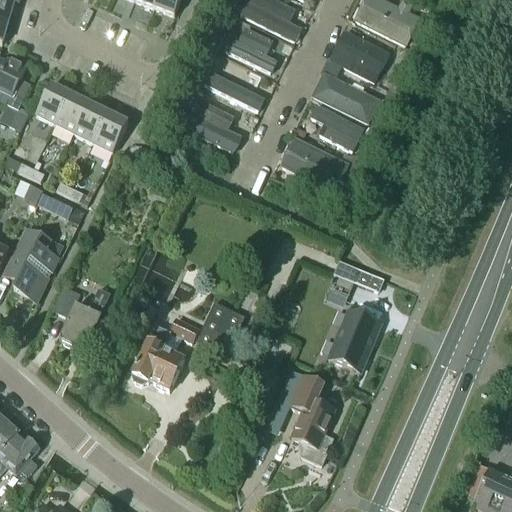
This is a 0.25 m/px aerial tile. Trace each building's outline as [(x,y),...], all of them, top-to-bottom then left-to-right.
[(159,0),(136,0),(134,6),(154,13),(159,0)] [(182,0),(159,0),(154,13),(174,21),(182,0)] [(240,0),(230,0),(222,16),(233,21),(243,1),(240,0)] [(260,0),(252,0),(242,21),(294,47),(306,23),(260,0)] [(419,22),(373,0),(372,0),(358,29),(405,52),(419,22)] [(0,25),(8,28),(14,7),(0,3),(0,25)] [(416,38),(427,44),(432,33),(437,23),(427,18),(421,28),(416,38)] [(225,37),(214,32),(205,52),(206,52),(215,57),(225,37)] [(401,58),(347,32),(331,64),(385,90),(401,58)] [(234,46),(228,59),(274,82),(281,67),(269,61),(275,49),(248,35),(241,50),(234,46)] [(409,54),(399,74),(409,80),(419,59),(409,54)] [(0,96),(10,102),(6,110),(6,111),(27,121),(29,117),(19,112),(30,91),(19,85),(25,73),(7,64),(5,68),(0,65),(0,58),(0,57),(0,96)] [(208,73),(197,67),(187,88),(198,93),(208,73)] [(272,97),(217,72),(207,94),(263,119),(272,97)] [(378,108),(322,80),(309,105),(365,133),(378,108)] [(54,130),(69,100),(50,90),(35,121),(54,130)] [(388,97),(378,117),(388,122),(398,102),(397,102),(388,97)] [(54,130),(74,140),(89,109),(69,100),(54,130)] [(253,131),(199,106),(185,137),(239,162),(253,131)] [(364,137),(307,108),(291,140),(348,169),(364,137)] [(74,140),(93,149),(108,119),(89,109),(74,140)] [(187,115),(176,110),(166,130),(177,136),(187,115)] [(6,111),(0,123),(0,127),(19,137),(27,121),(6,111)] [(127,128),(108,119),(93,149),(112,159),(127,128)] [(370,133),(360,153),(371,158),(381,138),(370,133)] [(342,176),(289,150),(276,177),(329,203),(342,176)] [(352,168),(342,189),(353,194),(363,174),(352,168)] [(29,182),(33,174),(21,169),(17,177),(29,182)] [(40,188),(44,180),(33,174),(29,182),(40,188)] [(43,196),(26,188),(19,202),(35,211),(43,196)] [(67,201),(71,193),(60,188),(56,196),(67,201)] [(79,207),(82,199),(71,193),(67,201),(79,207)] [(49,250),(49,248),(26,236),(9,271),(20,276),(22,282),(16,292),(19,300),(36,308),(58,265),(57,265),(63,253),(53,248),(49,250)] [(333,280),(335,281),(335,280),(354,288),(359,276),(339,267),(333,280)] [(63,293),(52,317),(69,325),(59,347),(62,348),(64,351),(69,353),(72,353),(76,355),(77,352),(82,354),(85,348),(88,349),(106,311),(110,302),(98,296),(88,319),(75,313),(80,301),(63,293)] [(245,323),(215,309),(196,348),(226,363),(245,323)] [(350,319),(329,367),(361,381),(382,333),(350,319)] [(193,347),(198,335),(191,331),(186,329),(176,324),(170,338),(182,343),(192,348),(193,347)] [(169,397),(184,365),(174,360),(175,360),(182,344),(150,330),(143,346),(147,348),(132,381),(134,387),(142,391),(148,389),(149,387),(169,397)] [(290,376),(273,414),(280,417),(289,413),(301,419),(290,443),(298,447),(300,463),(321,472),(332,446),(323,441),(334,416),(315,408),(323,391),(290,376)] [(6,429),(0,424),(0,423),(0,459),(18,440),(16,438),(15,435),(7,428),(6,429)] [(24,445),(18,440),(0,459),(0,474),(4,471),(15,481),(20,476),(26,482),(36,472),(29,466),(38,456),(37,454),(36,451),(30,446),(27,446),(26,444),(24,445)] [(473,511),(511,511),(511,486),(489,475),(471,511),(473,511)]
